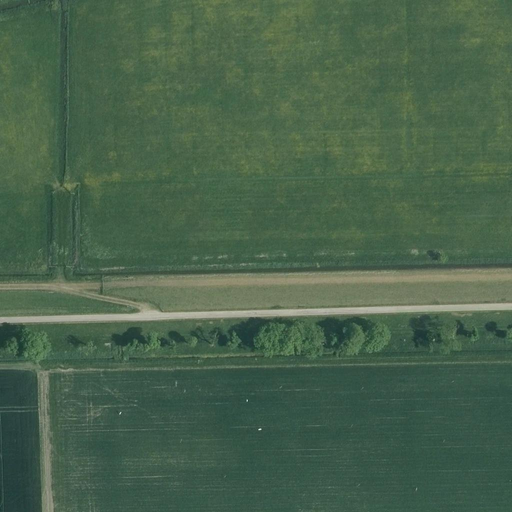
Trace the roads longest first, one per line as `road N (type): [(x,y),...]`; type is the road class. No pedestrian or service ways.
road 1 (unclassified): [(511,306),(0,319)]
road 2 (track): [(0,288),(511,280)]
